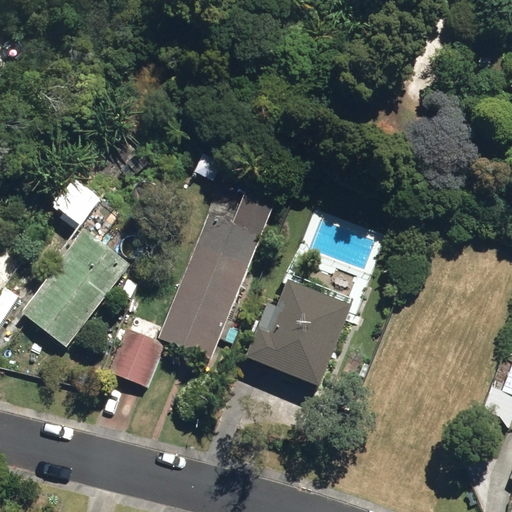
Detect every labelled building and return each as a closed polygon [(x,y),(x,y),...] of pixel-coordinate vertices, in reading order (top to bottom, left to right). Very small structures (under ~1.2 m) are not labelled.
[(102,204),(80,183),(58,206),(79,227),(102,204)] [(214,211),(159,335),(204,357),(277,205),(242,188),(227,217),(214,211)] [(24,310),(67,343),(129,264),(85,230),(24,310)] [(269,301),(246,357),(319,388),(350,308),(290,286),(282,304),(269,301)] [(128,328),(109,370),(146,386),(165,344),(128,328)] [(511,413),(511,356),(501,353),(490,387),(493,388),(484,407),(510,418),(511,413)]
